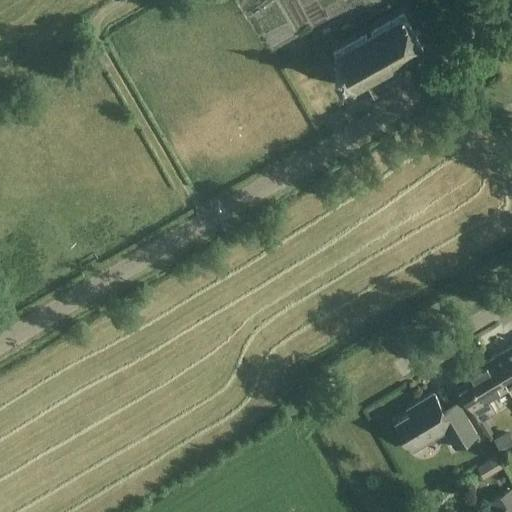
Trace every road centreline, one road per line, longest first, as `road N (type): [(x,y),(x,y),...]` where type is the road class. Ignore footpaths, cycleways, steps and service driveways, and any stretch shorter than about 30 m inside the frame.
road 1 (residential): [(0,344),(511,41)]
road 2 (residential): [(402,366),(511,302)]
